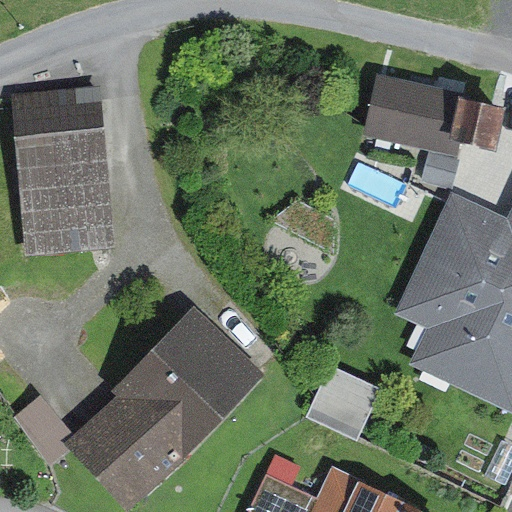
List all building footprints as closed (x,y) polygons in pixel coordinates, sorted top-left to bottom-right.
[(452,147),(462,104),(387,84),(375,128),(452,147)] [(91,92),(12,99),(26,243),(104,236),(91,92)] [(456,201),(402,315),(433,329),(417,362),(507,404),(511,394),(511,222),(510,226),(456,201)] [(250,383),(186,318),(65,439),(129,503),(250,383)] [(316,397),(367,421),(390,372),(339,348),(316,397)] [(404,511),(326,475),(314,500),(308,511),(404,511)] [(268,478),(252,511),(308,511),(314,500),(268,478)]
